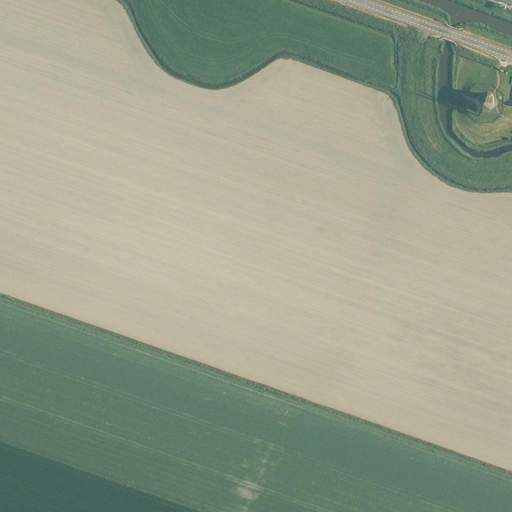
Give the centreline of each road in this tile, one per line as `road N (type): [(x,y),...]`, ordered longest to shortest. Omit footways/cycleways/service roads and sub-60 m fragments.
road 1 (track): [(511,168),(458,164),(427,127),(419,87),(428,25)]
road 2 (unclassified): [(511,54),(356,0)]
